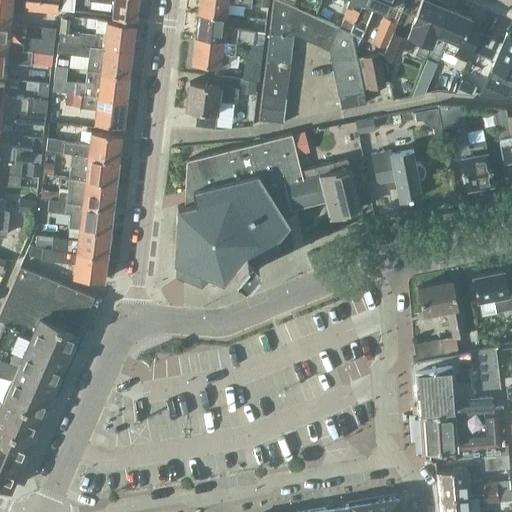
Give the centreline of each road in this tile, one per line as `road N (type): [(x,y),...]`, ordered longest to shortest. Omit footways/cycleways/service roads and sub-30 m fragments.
road 1 (residential): [(129,318),(172,0)]
road 2 (unclassified): [(369,264),(224,321),(129,318)]
road 3 (unclassified): [(44,511),(129,318)]
road 4 (residential): [(383,451),(377,371),(390,356),(387,314),(369,264)]
road 5 (unknown): [(359,465),(318,407),(275,302)]
road 6 (residential): [(217,495),(374,463),(383,451)]
road 7 (unclassified): [(511,232),(369,264)]
